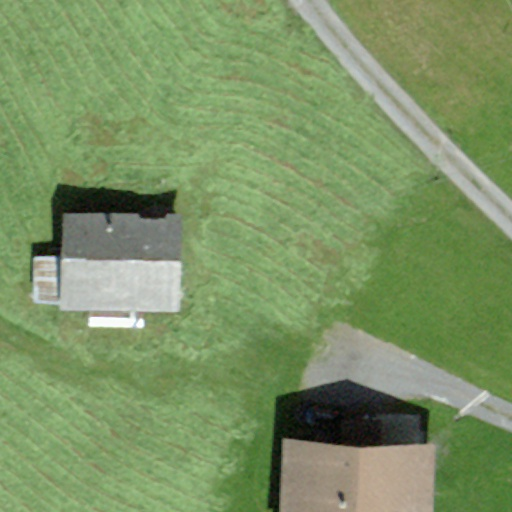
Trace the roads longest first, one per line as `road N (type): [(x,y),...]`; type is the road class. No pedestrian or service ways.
road 1 (track): [(511,420),(340,339),(212,338),(53,353),(0,325)]
road 2 (track): [(511,222),(458,174),(306,0)]
